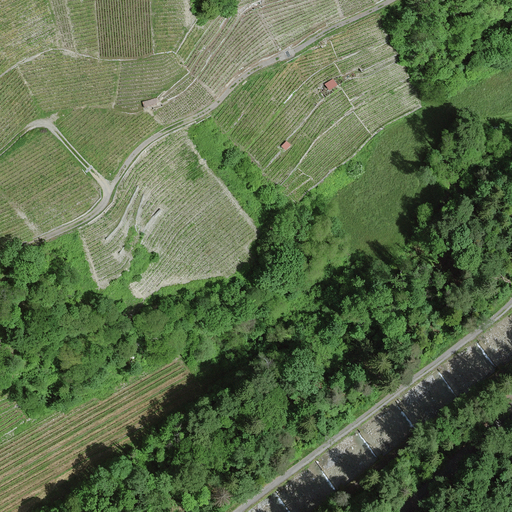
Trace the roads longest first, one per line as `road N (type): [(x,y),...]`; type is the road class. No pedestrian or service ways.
road 1 (track): [(392,0),(241,77),(212,107),(136,150),(90,214),(0,258)]
road 2 (track): [(236,511),(511,303)]
road 3 (unclassified): [(402,511),(511,411)]
road 4 (track): [(109,189),(46,123),(0,152)]
